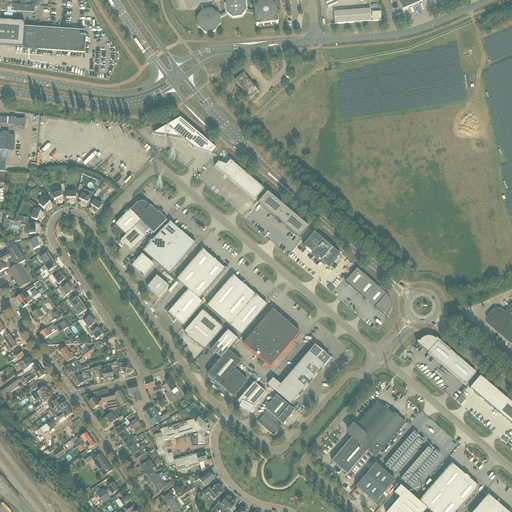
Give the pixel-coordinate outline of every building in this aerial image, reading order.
[(227,0),(224,4),(226,13),(222,15),(219,16),(212,10),(203,11),(197,18),(198,28),(206,33),(215,32),(220,25),(220,19),(228,15),(233,19),(242,17),(246,12),(255,14),(256,26),(279,24),(277,13),(276,2),(254,4),(255,12),(252,11),(247,10),(246,1),(244,0),(227,0)] [(0,4),(0,10),(7,11),(7,13),(14,13),(14,11),(35,13),(35,6),(24,6),(20,5),(20,6),(13,5),(0,4)] [(372,22),(371,10),(334,12),(335,24),(372,22)] [(372,21),(381,21),(381,12),(372,12),(372,21)] [(0,21),(0,46),(83,52),(84,37),(87,37),(87,36),(84,36),(85,32),(25,28),(25,23),(14,22),(1,21),(0,21)] [(244,73),(235,81),(250,99),(259,92),(244,73)] [(9,118),(4,117),(0,117),(0,124),(8,125),(9,118)] [(161,131),(154,134),(182,139),(193,149),(212,155),(214,153),(217,150),(205,140),(181,119),(160,131),(161,131)] [(3,133),(3,135),(0,134),(0,150),(5,151),(7,151),(8,133),(6,133),(3,133)] [(215,168),(254,201),(264,190),(231,161),(227,166),(219,163),(215,168)] [(38,178),(35,180),(41,188),(44,187),(43,185),(38,178)] [(52,195),(54,201),(57,200),(57,203),(59,203),(59,204),(63,203),(62,202),(64,202),(62,193),(61,193),(60,192),(52,195)] [(67,193),(67,199),(69,199),(69,202),(71,203),(70,204),(74,204),(74,203),(76,204),(77,200),(78,195),(76,195),(76,193),(67,193)] [(299,240),(308,229),(305,226),(271,196),(267,193),(258,204),(262,208),(295,237),(299,240)] [(82,195),(80,201),(82,202),(80,204),(82,205),(81,206),(84,208),(85,207),(86,208),(89,204),(91,201),(90,200),(90,198),(82,195)] [(39,205),(44,209),(45,208),(47,210),(49,209),(49,210),(52,208),(51,207),(53,206),(51,203),(48,199),(47,200),(46,199),(39,205)] [(96,215),(102,208),(101,207),(102,206),(95,201),(91,206),(93,208),(91,210),(92,211),(91,212),(94,214),(95,213),(96,215)] [(130,211),(141,222),(154,234),(168,220),(159,213),(158,214),(150,206),(149,207),(146,203),(145,203),(144,202),(143,202),(142,202),(141,203),(140,203),(139,204),(138,203),(130,211)] [(43,220),(45,217),(44,216),(45,215),(37,210),(36,211),(35,211),(31,219),(37,221),(38,219),(41,221),(42,219),(43,220)] [(120,242),(134,229),(141,222),(130,211),(119,221),(111,229),(114,233),(114,234),(113,233),(112,234),(118,237),(117,238),(120,242)] [(40,226),(23,223),(23,226),(29,226),(29,235),(32,235),(36,235),(36,232),(39,233),(39,231),(40,231),(41,228),(40,228),(40,226)] [(170,275),(196,245),(193,242),(186,237),(186,236),(180,231),(174,226),(174,225),(170,223),(157,237),(143,252),(144,253),(160,266),(170,275)] [(120,242),(123,246),(125,245),(132,252),(144,239),(134,229),(120,242)] [(329,269),(341,256),(336,251),(334,250),(328,245),(329,245),(327,243),(325,242),(315,233),(307,241),(307,242),(306,243),(304,244),(305,245),(303,247),(305,248),(307,250),(306,250),(310,254),(311,253),(329,269)] [(42,243),(42,240),(41,240),(40,238),(33,240),(31,240),(32,242),(30,242),(34,250),(40,248),(39,246),(42,245),(41,243),(42,243)] [(15,243),(13,240),(4,244),(8,250),(7,250),(8,254),(0,258),(0,265),(21,254),(15,243)] [(200,300),(226,270),(203,250),(177,281),(200,300)] [(44,266),(53,261),(51,257),(49,255),(49,254),(48,255),(46,256),(43,253),(41,254),(37,257),(41,263),(42,263),(44,266)] [(19,265),(26,261),(25,261),(21,254),(0,265),(0,272),(8,268),(9,269),(10,270),(19,265)] [(154,265),(142,255),(133,266),(132,267),(141,274),(144,277),(154,265)] [(56,264),(53,261),(44,266),(47,270),(46,271),(50,277),(52,276),(57,272),(54,269),(56,268),(57,267),(56,264)] [(10,270),(20,289),(30,283),(19,265),(10,270)] [(388,298),(387,297),(388,296),(357,269),(345,283),(375,308),(386,318),(387,317),(386,316),(387,316),(388,315),(389,314),(390,313),(390,312),(391,312),(391,311),(391,310),(391,309),(392,308),(392,307),(392,306),(392,305),(391,304),(391,303),(391,302),(391,301),(390,300),(389,299),(388,298)] [(57,272),(52,276),(57,283),(55,284),(58,289),(67,283),(65,280),(66,280),(62,274),(59,276),(57,272)] [(233,276),(207,307),(227,324),(241,336),(267,306),(233,276)] [(147,288),(159,298),(169,287),(157,277),(147,288)] [(67,283),(58,289),(62,294),(64,293),(66,297),(74,291),(70,285),(69,286),(67,283)] [(203,303),(188,290),(172,309),(169,307),(165,311),(173,323),(176,320),(184,326),(203,303)] [(30,297),(27,292),(16,300),(19,304),(30,297)] [(32,299),(33,298),(40,294),(38,292),(37,293),(33,296),(30,297),(19,304),(23,309),(29,305),(28,303),(33,300),(32,299)] [(79,298),(78,298),(76,300),(73,297),(72,298),(68,300),(67,301),(71,307),(72,307),(74,310),(83,304),(79,298)] [(511,303),(504,312),(501,309),(494,310),(487,318),(488,325),(511,344),(511,303)] [(87,311),(86,308),(83,304),(74,310),(77,314),(76,315),(80,321),(87,316),(84,313),(87,311)] [(40,309),(39,310),(38,311),(36,308),(35,309),(32,311),(33,310),(35,313),(33,314),(37,321),(38,321),(44,316),(40,309)] [(244,345),(270,368),(293,342),(300,334),(273,311),(244,345)] [(62,319),(60,315),(59,316),(56,312),(53,314),(56,318),(55,319),(57,322),(62,319)] [(188,336),(187,337),(197,346),(198,345),(205,351),(223,329),(203,312),(184,333),(188,336)] [(85,328),(88,333),(97,327),(95,324),(96,324),(92,317),(89,320),(87,316),(80,321),(81,322),(83,320),(87,326),(85,328)] [(68,328),(67,326),(62,319),(57,322),(40,334),(44,340),(44,339),(50,335),(57,331),(55,328),(60,325),(62,329),(64,331),(68,328)] [(97,327),(88,333),(92,338),(94,337),(96,340),(104,335),(100,329),(99,329),(97,327)] [(238,340),(227,330),(210,351),(220,359),(207,374),(215,382),(214,382),(226,392),(226,391),(234,398),(234,397),(247,382),(235,370),(241,363),(228,351),(238,340)] [(8,345),(13,341),(9,335),(4,339),(2,337),(0,338),(0,344),(5,341),(7,345),(8,345)] [(436,340),(435,339),(434,338),(432,338),(431,338),(429,337),(428,337),(427,337),(427,338),(426,338),(425,338),(424,338),(423,339),(422,340),(421,340),(421,341),(420,342),(419,342),(418,342),(417,344),(465,386),(476,373),(437,339),(436,340)] [(8,345),(7,345),(5,347),(8,351),(9,352),(11,351),(17,347),(13,341),(8,345)] [(64,346),(60,349),(61,351),(60,353),(63,358),(69,354),(64,346)] [(294,403),(299,397),(309,386),(313,381),(312,381),(318,375),(322,370),(329,361),(334,359),(327,356),(326,355),(326,354),(321,350),(321,351),(315,346),(281,386),(273,379),(268,385),(279,394),(292,405),(294,403)] [(18,361),(24,357),(21,351),(19,352),(18,350),(8,357),(5,358),(9,364),(12,362),(12,361),(16,358),(18,361)] [(73,359),(76,357),(74,355),(77,353),(76,350),(73,353),(72,352),(69,354),(63,358),(67,363),(73,359)] [(89,350),(88,350),(82,355),(81,356),(83,358),(84,359),(91,354),(89,350)] [(24,372),(34,365),(30,359),(20,366),(24,372)] [(76,362),(76,361),(71,365),(65,369),(70,376),(80,369),(81,367),(79,364),(78,365),(76,362)] [(119,373),(124,373),(126,376),(128,374),(129,375),(134,372),(131,368),(130,368),(129,366),(127,363),(118,364),(118,362),(119,373)] [(34,373),(25,380),(26,382),(31,378),(42,371),(39,366),(32,371),(34,373)] [(97,368),(99,378),(100,380),(104,379),(104,381),(108,380),(114,379),(112,371),(107,372),(107,370),(102,371),(101,367),(97,368)] [(99,378),(97,368),(90,370),(91,374),(94,373),(96,379),(99,378)] [(81,370),(80,369),(70,376),(73,381),(81,375),(83,373),(81,370)] [(39,380),(45,376),(42,371),(31,378),(26,382),(28,384),(37,377),(39,380)] [(84,383),(89,382),(88,378),(84,379),(82,376),(81,375),(73,381),(78,388),(81,385),(82,386),(84,384),(84,383)] [(495,410),(506,398),(480,377),(470,389),(495,410)] [(174,382),(171,378),(168,380),(168,381),(165,382),(167,384),(163,386),(164,388),(165,391),(167,393),(171,400),(175,398),(172,392),(177,389),(173,382),(174,382)] [(7,396),(21,385),(19,381),(19,380),(0,393),(0,396),(2,399),(4,398),(7,396)] [(153,380),(145,383),(149,392),(150,395),(163,390),(163,389),(161,384),(155,386),(153,380)] [(242,406),(241,408),(252,414),(254,409),(267,394),(254,383),(238,401),(238,402),(242,406)] [(128,388),(130,395),(134,394),(134,395),(133,395),(136,404),(142,402),(137,385),(128,388)] [(32,396),(35,401),(37,400),(42,397),(49,392),(46,388),(44,389),(42,387),(38,390),(39,391),(32,396)] [(115,395),(115,394),(109,395),(108,390),(100,392),(101,400),(97,402),(97,401),(96,402),(94,400),(89,403),(94,410),(103,404),(107,403),(109,412),(111,414),(112,413),(115,412),(118,410),(128,405),(121,392),(115,395)] [(42,397),(45,402),(34,409),(37,412),(53,401),(51,398),(53,397),(49,392),(42,397)] [(295,412),(294,411),(277,396),(266,410),(284,425),(286,423),(285,423),(290,417),(291,418),(292,416),(292,415),(295,412)] [(511,403),(506,398),(495,410),(511,424),(511,403)] [(59,406),(56,401),(49,406),(51,408),(47,411),(48,414),(59,406)] [(65,404),(59,407),(59,408),(52,413),(55,417),(68,408),(65,403),(65,404)] [(375,458),(378,454),(405,424),(395,415),(393,417),(378,404),(357,428),(355,427),(348,435),(352,438),(332,462),(347,475),(368,452),(375,458)] [(159,417),(154,407),(144,413),(152,427),(162,421),(159,417)] [(73,414),(72,414),(69,409),(40,430),(36,432),(40,437),(43,434),(50,429),(51,431),(57,427),(67,420),(66,419),(73,414)] [(170,417),(167,412),(160,416),(163,421),(170,417)] [(106,418),(111,425),(117,421),(117,420),(112,413),(111,414),(106,418)] [(266,414),(258,423),(270,433),(274,437),(277,433),(282,427),(266,414)] [(195,423),(196,428),(198,427),(204,432),(210,425),(206,421),(207,420),(202,416),(197,422),(195,422),(195,423)] [(198,431),(196,428),(195,423),(195,422),(194,420),(186,422),(188,426),(184,427),(186,433),(193,431),(193,432),(197,431),(198,431)] [(174,436),(175,438),(179,436),(179,435),(186,433),(184,427),(183,423),(172,426),(174,436)] [(31,427),(32,428),(30,429),(32,433),(34,431),(35,432),(39,429),(36,424),(31,427)] [(123,425),(123,426),(122,427),(122,426),(115,431),(119,436),(130,428),(132,427),(130,425),(126,427),(125,425),(124,424),(123,425)] [(174,436),(172,426),(160,430),(162,437),(164,441),(168,440),(168,438),(174,436)] [(123,441),(132,434),(129,431),(132,430),(130,428),(119,436),(123,441)] [(385,466),(395,475),(423,443),(422,442),(423,440),(414,432),(385,466)] [(73,443),(76,441),(80,446),(81,445),(90,439),(87,434),(78,440),(77,437),(71,441),(73,443)] [(126,446),(137,438),(136,436),(134,438),(132,434),(123,441),(126,446)] [(164,449),(165,449),(166,448),(164,441),(162,437),(155,439),(158,451),(164,449)] [(130,451),(138,445),(136,442),(139,440),(137,438),(126,446),(130,451)] [(81,445),(84,450),(85,449),(86,452),(95,446),(90,439),(81,445)] [(133,456),(144,448),(143,446),(141,448),(138,445),(130,451),(133,456)] [(428,448),(401,480),(411,489),(441,455),(432,447),(430,449),(428,448)] [(147,458),(143,452),(146,450),(144,448),(133,456),(137,461),(138,460),(140,463),(147,458)] [(55,453),(59,459),(64,456),(60,450),(55,453)] [(166,455),(164,456),(168,467),(175,465),(174,461),(172,453),(166,455)] [(199,464),(200,463),(200,465),(201,471),(205,468),(203,462),(207,461),(205,455),(205,454),(205,453),(199,453),(197,454),(199,464)] [(83,459),(86,464),(92,459),(89,454),(88,455),(83,459)] [(186,459),(189,469),(200,465),(200,463),(199,464),(197,454),(192,455),(193,457),(186,459)] [(113,471),(101,455),(93,460),(100,470),(102,468),(103,470),(101,472),(104,477),(113,471)] [(148,458),(141,463),(143,466),(141,467),(145,473),(156,465),(155,463),(153,465),(148,458)] [(175,465),(177,472),(189,469),(186,459),(179,461),(179,459),(174,461),(175,465)] [(82,461),(75,466),(72,468),(75,473),(77,471),(85,465),(82,461)] [(458,511),(477,491),(479,488),(470,480),(471,479),(466,475),(465,476),(452,464),(451,465),(430,489),(427,492),(428,492),(419,502),(427,509),(429,511),(430,511),(458,511)] [(154,473),(152,471),(156,469),(155,468),(157,467),(156,465),(145,473),(148,478),(154,473)] [(376,504),(377,505),(377,506),(378,507),(386,498),(383,496),(395,481),(376,465),(356,487),(376,504)] [(159,474),(156,476),(154,473),(148,478),(152,483),(163,475),(162,473),(159,475),(159,474)] [(204,478),(201,474),(193,479),(195,482),(196,481),(196,482),(199,479),(205,487),(215,480),(210,473),(204,478)] [(164,477),(163,475),(152,483),(155,488),(164,482),(162,478),(164,477)] [(108,487),(113,484),(110,478),(103,481),(106,485),(107,484),(108,487)] [(155,488),(159,493),(168,487),(169,489),(174,485),(172,481),(166,485),(164,482),(155,488)] [(344,481),(340,486),(350,494),(354,488),(344,481)] [(104,497),(110,493),(112,495),(119,491),(114,484),(107,489),(108,489),(104,491),(104,492),(102,493),(104,497)] [(210,492),(208,489),(202,494),(204,497),(209,493),(211,496),(214,500),(216,498),(217,498),(224,493),(222,490),(221,487),(220,488),(218,485),(210,492)] [(424,511),(427,509),(419,502),(413,497),(401,486),(394,494),(400,499),(393,506),(394,507),(389,511),(424,511)] [(176,496),(172,490),(168,493),(170,495),(164,499),(167,504),(178,496),(177,495),(176,496)] [(189,492),(188,490),(178,496),(167,504),(171,510),(180,503),(177,500),(189,492)] [(124,506),(127,504),(131,501),(127,495),(125,496),(122,492),(110,501),(112,504),(119,499),(124,506)] [(507,511),(488,496),(486,498),(474,511),(507,511)] [(212,511),(222,511),(233,501),(228,497),(221,506),(219,504),(212,511)] [(233,501),(222,511),(230,511),(237,504),(233,501)] [(184,505),(182,507),(180,503),(171,510),(172,511),(177,511),(186,507),(184,505)]
